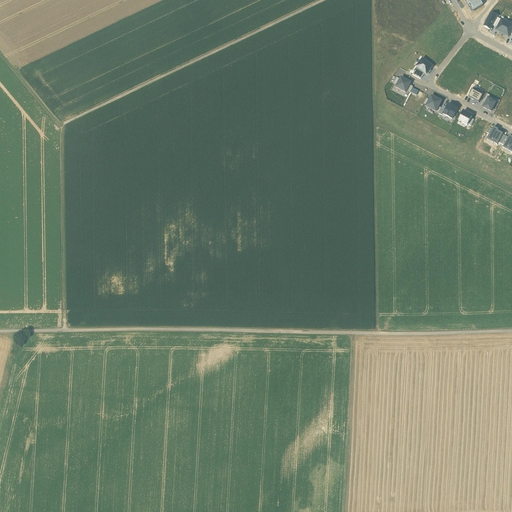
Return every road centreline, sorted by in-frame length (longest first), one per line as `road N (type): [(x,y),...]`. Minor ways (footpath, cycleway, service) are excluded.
road 1 (unclassified): [(511,330),(0,331)]
road 2 (track): [(324,0),(64,123)]
road 3 (track): [(64,330),(64,123)]
road 4 (track): [(511,191),(373,124)]
